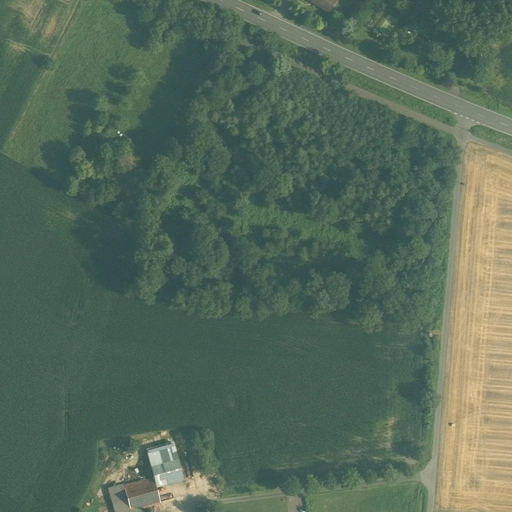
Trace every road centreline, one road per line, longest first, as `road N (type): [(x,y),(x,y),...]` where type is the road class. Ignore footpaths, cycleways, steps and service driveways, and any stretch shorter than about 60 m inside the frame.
road 1 (unclassified): [(467,110),(428,511)]
road 2 (primary): [(467,110),(220,0)]
